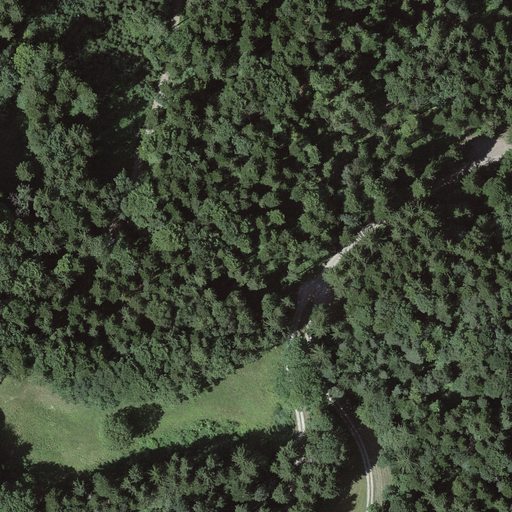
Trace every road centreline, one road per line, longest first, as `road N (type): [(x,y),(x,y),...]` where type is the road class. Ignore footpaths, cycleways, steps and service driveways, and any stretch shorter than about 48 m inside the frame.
road 1 (track): [(287,511),(300,454),(288,338),(297,306),(332,256),(382,212),(469,156),(511,142)]
road 2 (track): [(368,511),(362,444),(309,355),(313,283)]
